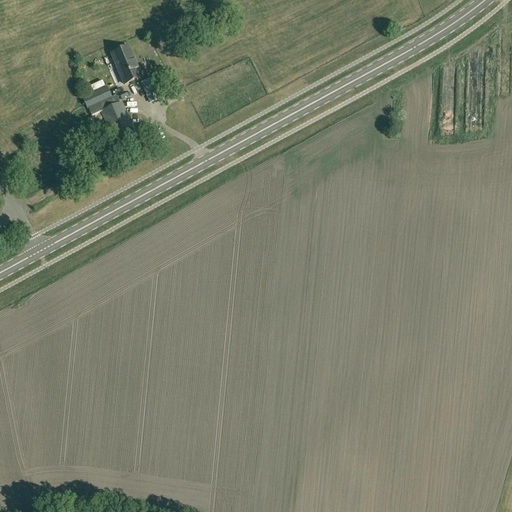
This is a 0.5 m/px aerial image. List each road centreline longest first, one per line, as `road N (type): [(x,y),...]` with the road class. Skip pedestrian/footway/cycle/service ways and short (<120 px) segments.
road 1 (secondary): [(40,252),(418,48),(489,0)]
road 2 (unknown): [(17,210),(143,135),(162,133),(179,145)]
